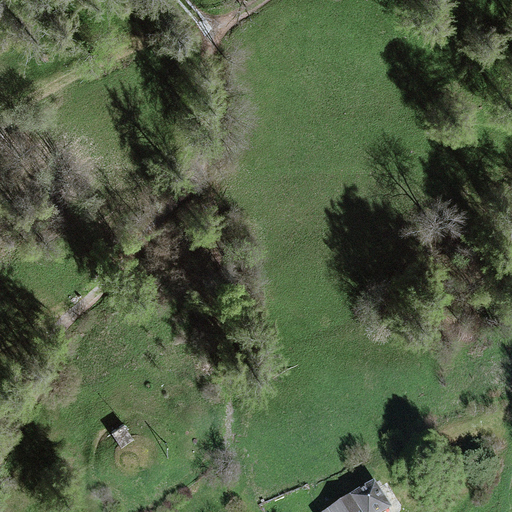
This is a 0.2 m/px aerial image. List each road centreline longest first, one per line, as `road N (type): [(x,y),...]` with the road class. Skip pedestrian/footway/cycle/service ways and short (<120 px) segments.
road 1 (track): [(187,0),(211,21),(203,165),(61,327),(42,383),(0,457)]
road 2 (track): [(251,0),(83,64),(14,110)]
